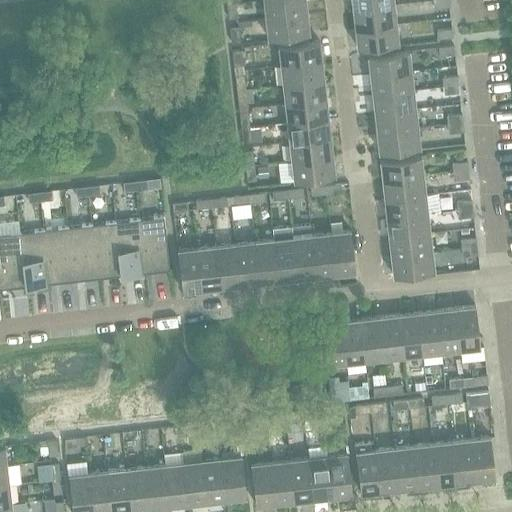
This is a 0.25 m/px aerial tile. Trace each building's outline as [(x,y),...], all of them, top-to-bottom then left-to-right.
[(227,3),(226,0),(228,18),(237,17),(236,2),(227,3)] [(263,0),(266,18),(306,13),(304,0),(263,0)] [(351,0),(353,9),(393,4),(393,0),(351,0)] [(434,0),(435,8),(450,6),(448,0),(434,0)] [(353,9),(355,28),(396,23),(393,4),(353,9)] [(266,18),(268,37),(271,37),(309,33),(306,13),(266,18)] [(398,43),(396,23),(355,28),(357,48),(398,43)] [(231,42),(240,41),(239,27),(230,28),(231,42)] [(439,38),(453,36),(452,28),(438,29),(439,38)] [(279,45),(281,65),(322,60),(319,41),(279,45)] [(440,55),(455,54),(454,45),(440,47),(440,55)] [(234,65),(243,64),(241,49),(232,50),(234,65)] [(368,55),(370,75),(410,70),(408,50),(368,55)] [(281,65),(283,84),(324,79),(322,60),(281,65)] [(370,75),(372,94),(413,89),(410,70),(370,75)] [(244,74),(235,75),(237,89),(246,88),(244,74)] [(457,75),(443,76),(444,85),(458,83),(457,75)] [(283,84),(285,103),(326,98),(324,79),(283,84)] [(458,83),(444,85),(445,94),(459,92),(458,83)] [(246,88),(237,89),(238,103),(247,102),(246,88)] [(372,94),(374,113),(415,108),(413,89),(372,94)] [(251,107),(270,105),(269,96),(250,98),(251,107)] [(285,103),(288,122),(328,117),(326,98),(285,103)] [(374,113),(376,132),(417,127),(415,108),(374,113)] [(249,112),(240,113),(241,127),(250,126),(249,112)] [(462,113),(447,114),(448,123),(463,121),(462,113)] [(288,122),(290,141),(330,136),(328,117),(288,122)] [(463,121),(448,123),(449,132),(464,130),(463,121)] [(250,126),(241,127),(243,142),(252,141),(250,126)] [(419,147),(417,127),(376,132),(379,152),(419,147)] [(290,141),(292,160),(332,155),(330,136),(290,141)] [(253,150),(244,151),(246,166),(255,164),(253,150)] [(335,175),(332,155),(292,160),(294,180),(335,175)] [(380,160),(382,179),(422,175),(420,155),(380,160)] [(467,161),(453,162),(454,171),(468,169),(467,161)] [(255,164),(246,166),(247,180),(256,179),(255,164)] [(267,166),(257,167),(259,177),(268,176),(267,166)] [(468,169),(454,171),(454,180),(469,178),(468,169)] [(382,179),(384,198),(425,194),(422,175),(382,179)] [(146,178),(134,179),(136,189),(147,188),(146,178)] [(134,179),(123,181),(124,190),(136,189),(134,179)] [(99,183),(87,185),(88,194),(100,193),(99,183)] [(340,183),(325,185),(326,193),(341,192),(340,183)] [(87,185),(75,186),(76,196),(88,194),(87,185)] [(325,185),(311,186),(312,195),(326,193),(325,185)] [(301,187),(287,189),(288,198),(302,196),(301,187)] [(51,189),(39,190),(40,200),(52,198),(51,189)] [(287,189),(273,191),(274,199),(288,198),(287,189)] [(39,190),(27,191),(28,201),(40,200),(39,190)] [(263,192),(249,193),(250,202),(264,201),(263,192)] [(249,193),(234,195),(235,204),(250,202),(249,193)] [(384,198),(386,217),(427,213),(425,194),(384,198)] [(225,196),(211,198),(212,207),(226,205),(225,196)] [(211,198),(196,200),(197,208),(212,207),(211,198)] [(472,199),(457,200),(458,209),(472,207),(472,199)] [(173,211),(187,210),(186,201),(172,202),(173,211)] [(472,207),(458,209),(459,218),(473,216),(472,207)] [(386,217),(389,237),(429,232),(427,213),(386,217)] [(140,217),(139,218),(145,272),(170,269),(164,215),(153,216),(153,217),(140,218),(140,217)] [(116,220),(115,220),(121,275),(145,272),(139,218),(129,219),(116,221),(116,220)] [(92,223),(91,223),(97,277),(121,275),(115,220),(105,221),(105,222),(92,224),(92,223)] [(68,225),(67,226),(73,280),(97,277),(91,223),(81,224),(81,225),(68,226),(68,225)] [(291,226),(292,236),(297,277),(316,275),(312,234),(310,224),(291,226)] [(44,228),(43,228),(49,283),(73,280),(67,226),(57,227),(44,229),(44,228)] [(291,226),(272,228),(273,238),(278,279),(297,277),(292,236),(291,226)] [(20,231),(26,285),(49,283),(43,228),(33,229),(34,230),(21,232),(20,231)] [(351,230),(331,232),(336,272),(355,270),(351,230)] [(0,272),(2,288),(26,285),(20,231),(10,232),(10,233),(0,233),(0,272)] [(331,232),(312,234),(316,275),(336,272),(331,232)] [(389,237),(391,256),(431,251),(429,232),(389,237)] [(476,237),(461,238),(462,247),(477,246),(476,237)] [(273,238),(254,240),(259,281),(278,279),(273,238)] [(254,240),(235,242),(240,283),(259,281),(254,240)] [(235,242),(216,245),(221,285),(240,283),(235,242)] [(216,245),(197,247),(202,287),(221,285),(216,245)] [(477,246),(462,247),(463,256),(478,254),(477,246)] [(177,249),(182,290),(202,287),(197,247),(177,249)] [(433,271),(431,251),(391,256),(393,275),(433,271)] [(340,315),(349,314),(347,299),(339,300),(340,315)] [(340,315),(339,300),(330,301),(332,316),(340,315)] [(475,305),(455,307),(460,348),(479,346),(475,305)] [(455,307),(436,309),(441,350),(460,348),(455,307)] [(436,309),(417,312),(422,352),(441,350),(436,309)] [(417,312),(398,314),(403,354),(422,352),(417,312)] [(398,314),(379,316),(384,356),(403,354),(398,314)] [(379,316),(360,318),(365,359),(384,356),(379,316)] [(360,318),(341,320),(345,361),(365,359),(360,318)] [(326,363),(345,361),(341,320),(321,323),(326,363)] [(385,371),(373,373),(374,384),(387,382),(385,371)] [(486,375),(472,376),(473,385),(488,383),(486,375)] [(463,377),(449,379),(450,388),(464,386),(463,377)] [(347,378),(328,381),(330,401),(350,399),(347,378)] [(425,381),(415,383),(416,390),(426,389),(425,381)] [(401,384),(387,386),(388,394),(402,393),(401,384)] [(387,386),(373,387),(374,396),(388,394),(387,386)] [(488,389),(465,392),(467,408),(490,405),(488,389)] [(461,392),(446,394),(447,403),(462,401),(461,392)] [(446,394),(432,395),(433,404),(447,403),(446,394)] [(422,397),(408,398),(409,407),(423,406),(422,397)] [(408,398),(393,400),(394,409),(409,407),(408,398)] [(384,401),(370,403),(371,412),(385,410),(384,401)] [(370,403),(355,404),(356,413),(371,412),(370,403)] [(336,406),(322,408),(323,417),(337,415),(336,406)] [(322,408),(307,410),(309,419),(323,417),(322,408)] [(298,411),(284,413),(285,421),(299,420),(298,411)] [(284,413),(269,414),(270,423),(271,423),(285,421),(284,413)] [(246,426),(261,424),(260,415),(245,417),(246,426)] [(224,428),(238,427),(237,418),(223,420),(224,428)] [(211,421),(200,422),(202,438),(213,436),(211,421)] [(490,436),(471,438),(475,479),(495,477),(490,436)] [(65,447),(79,445),(79,437),(64,438),(65,447)] [(471,438),(452,441),(456,481),(475,479),(471,438)] [(49,454),(57,453),(56,439),(47,440),(49,454)] [(452,441),(432,443),(437,483),(456,481),(452,441)] [(432,443),(413,445),(418,485),(437,483),(432,443)] [(413,445),(394,447),(399,487),(418,485),(413,445)] [(394,447),(375,449),(380,489),(399,487),(394,447)] [(360,492),(380,489),(375,449),(356,451),(360,492)] [(348,452),(327,454),(332,495),(352,493),(348,452)] [(327,454),(308,457),(313,497),(332,495),(327,454)] [(241,455),(222,457),(226,498),(246,496),(241,455)] [(222,457),(203,459),(207,500),(226,498),(222,457)] [(308,457),(289,459),(294,499),(313,497),(308,457)] [(183,462),(188,502),(207,500),(203,459),(183,462)] [(289,459),(270,461),(275,502),(294,499),(289,459)] [(251,463),(255,504),(275,502),(270,461),(251,463)] [(183,462),(164,464),(169,505),(188,502),(183,462)] [(50,464),(37,466),(39,480),(51,479),(61,478),(59,463),(50,464)] [(0,464),(0,484),(10,483),(8,464),(0,464)] [(164,464),(145,466),(150,507),(169,505),(164,464)] [(145,466),(126,468),(131,509),(150,507),(145,466)] [(126,468),(107,470),(112,511),(131,509),(126,468)] [(107,470),(88,472),(92,511),(102,511),(112,511),(107,470)] [(72,511),(92,511),(88,472),(68,475),(72,511)] [(61,478),(51,479),(53,493),(62,492),(61,478)] [(0,484),(0,503),(12,502),(10,483),(0,484)] [(0,503),(0,511),(13,511),(12,502),(0,503)] [(64,511),(63,502),(54,503),(55,508),(55,511),(64,511)]
